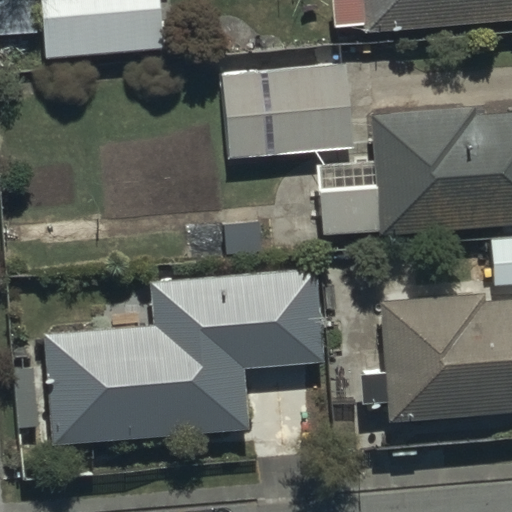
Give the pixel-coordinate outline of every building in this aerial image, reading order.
[(157,0),(37,0),(42,58),(162,49),(157,0)] [(363,21),(364,32),(511,19),(511,0),(333,0),(335,23),(363,21)] [(344,61),(221,68),(226,154),(349,147),(344,61)] [(316,164),(321,235),(511,221),(511,114),(467,117),(467,107),(372,114),(375,160),(316,164)] [(511,234),(489,236),(492,285),(511,283),(511,234)] [(47,332),(56,444),(248,429),(244,368),(326,362),(319,269),(150,281),(153,324),(47,332)] [(389,421),(394,421),(511,411),(511,299),(484,302),(483,292),(380,301),(389,421)]
